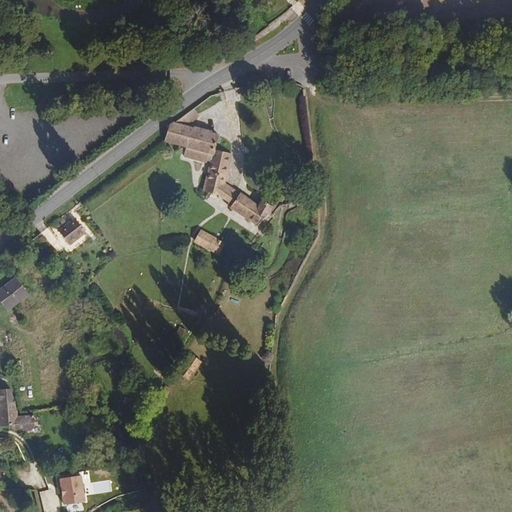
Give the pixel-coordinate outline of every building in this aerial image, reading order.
[(202,114),(197,106),(179,120),(189,124),(202,114)] [(189,124),(179,120),(173,125),(172,129),(171,135),(170,139),(192,144),(189,154),(216,163),(206,196),(225,202),(225,205),(263,223),(273,207),(276,198),(263,194),(261,198),(228,183),(233,153),(216,149),(220,136),(211,131),(189,124)] [(75,221),(59,233),(69,247),(86,234),(75,221)] [(196,240),(207,246),(213,235),(201,229),(196,240)] [(221,253),(226,242),(213,235),(207,246),(221,253)] [(17,278),(0,290),(0,300),(8,312),(30,295),(17,278)] [(221,319),(218,323),(231,330),(234,325),(221,319)] [(231,330),(218,323),(208,341),(221,349),(231,330)] [(203,362),(197,357),(183,376),(190,381),(203,362)] [(3,398),(7,397),(19,395),(18,383),(2,384),(3,398)] [(41,420),(41,419),(40,409),(22,410),(21,395),(19,395),(7,397),(8,406),(5,406),(5,415),(5,416),(6,416),(6,422),(17,421),(24,428),(37,427),(41,420)] [(83,478),(66,478),(59,478),(59,487),(62,487),(63,504),(83,504),(83,478)] [(47,511),(47,508),(58,505),(54,488),(41,492),(45,511),(47,511)]
